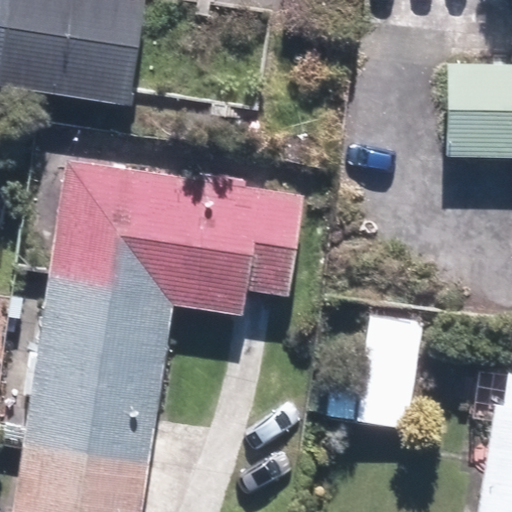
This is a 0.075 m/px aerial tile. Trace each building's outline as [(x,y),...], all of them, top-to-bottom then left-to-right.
[(0,0),(0,87),(132,107),(143,0),(0,0)] [(511,55),(457,55),(456,148),(511,147),(511,55)] [(75,152),(20,511),(149,511),(183,296),(251,306),(255,281),(297,288),(312,187),(254,179),(255,172),(208,165),(207,172),(75,152)] [(511,207),(511,185),(344,175),(336,290),(506,301),(511,207)] [(414,418),(431,315),(351,302),(334,405),(414,418)] [(505,409),(496,407),(479,511),(511,511),(511,378),(510,378),(505,409)]
